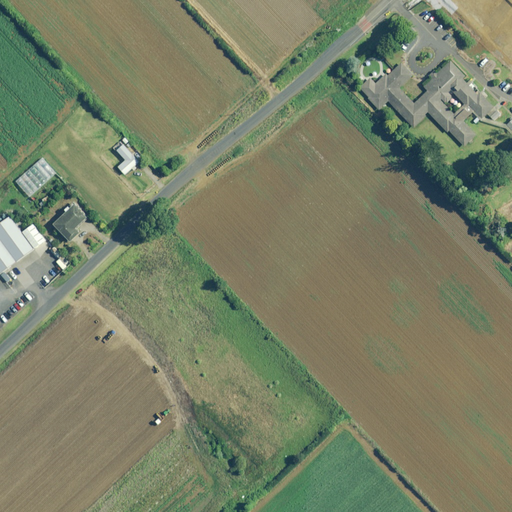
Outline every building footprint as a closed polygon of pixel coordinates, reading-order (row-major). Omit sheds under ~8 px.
[(366,71),(355,82),(377,104),(385,96),(412,122),(427,107),(461,141),(473,128),(461,116),(472,106),(481,115),(493,103),(446,57),(422,81),(426,85),(412,98),(398,84),(412,71),(397,56),(374,79),(366,71)] [(498,110),(491,116),(495,120),(501,114),(498,110)] [(511,115),(509,113),(502,119),(511,130),(511,115)] [(135,166),(143,160),(135,151),(132,154),(124,144),(118,150),(127,160),(119,167),(126,175),(133,169),(135,171),(137,168),(135,166)] [(56,173),(43,158),(16,181),(30,197),(56,173)] [(48,197),(38,201),(40,206),(50,202),(48,197)] [(88,218),(76,205),(55,225),(71,242),(81,233),(77,229),(88,218)] [(34,249),(22,232),(10,216),(0,223),(0,238),(17,261),(34,249)] [(22,232),(34,249),(45,241),(33,224),(22,232)] [(0,273),(17,261),(0,238),(0,273)] [(48,251),(55,259),(58,256),(57,254),(60,251),(54,245),(48,251)] [(0,288),(0,305),(11,295),(3,286),(0,288)]
